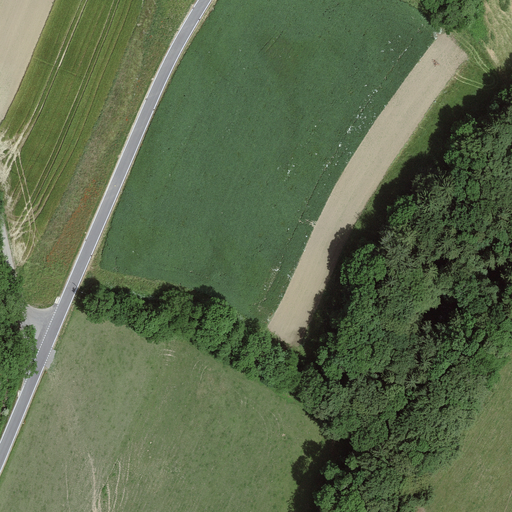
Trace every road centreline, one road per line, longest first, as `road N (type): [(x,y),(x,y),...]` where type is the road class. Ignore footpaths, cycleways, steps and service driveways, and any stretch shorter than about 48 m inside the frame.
road 1 (tertiary): [(44,351),(149,100),(204,0)]
road 2 (unclassified): [(0,216),(18,303),(44,351)]
